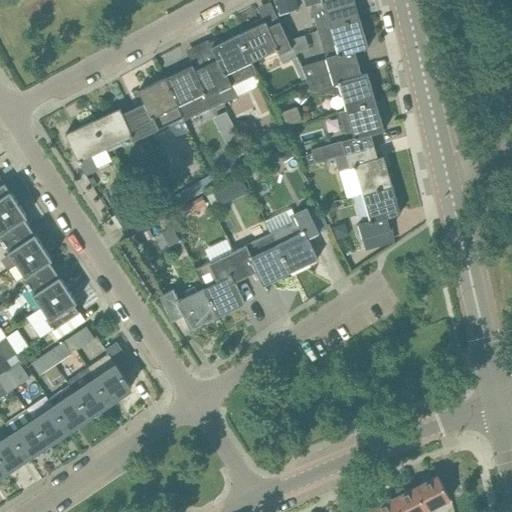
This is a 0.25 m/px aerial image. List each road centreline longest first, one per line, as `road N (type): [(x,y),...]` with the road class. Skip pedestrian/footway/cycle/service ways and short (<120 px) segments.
road 1 (tertiary): [(499,398),(406,0)]
road 2 (residential): [(195,402),(8,113)]
road 3 (residential): [(259,497),(499,398)]
road 4 (residential): [(8,113),(219,0)]
road 5 (residential): [(195,402),(378,283)]
road 6 (residential): [(30,511),(195,402)]
